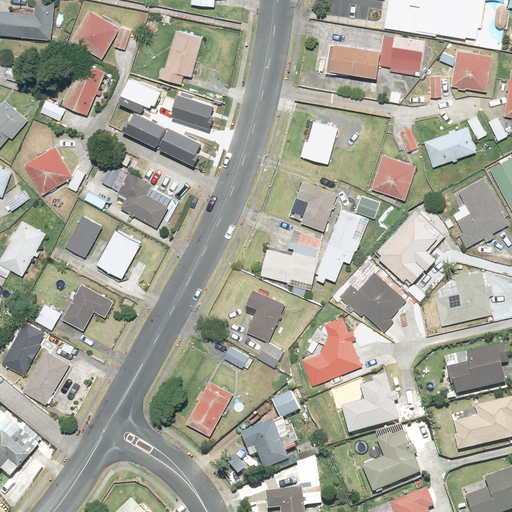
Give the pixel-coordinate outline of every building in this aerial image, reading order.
[(0,8),(0,33),(56,40),(60,2),(44,0),(40,0),(39,13),(0,8)] [(490,0),(390,0),(387,28),(484,42),(490,0)] [(94,9),(75,40),(105,58),(123,27),(94,9)] [(133,31),(124,28),(117,46),(126,50),(133,31)] [(195,76),(206,37),(179,30),(168,68),(164,66),(161,77),(185,83),(187,74),(195,76)] [(340,42),(336,68),(382,75),(386,49),(340,42)] [(490,90),(495,55),(459,51),(455,85),(490,90)] [(110,71),(84,60),(66,103),(92,114),(100,94),(102,95),(104,90),(102,89),(110,71)] [(444,77),(432,76),(432,98),(444,98),(444,77)] [(130,81),(120,104),(141,113),(144,105),(154,109),(161,94),(130,81)] [(404,93),(392,91),(391,102),(402,104),(404,93)] [(178,92),(171,118),(209,129),(213,117),(210,117),(212,107),(192,101),(194,96),(178,92)] [(32,120),(8,100),(0,109),(0,152),(13,137),(16,139),(32,120)] [(68,110),(48,101),(43,112),(62,121),(68,110)] [(126,121),(121,131),(156,148),(165,129),(133,114),(129,123),(126,121)] [(480,114),(470,119),(479,139),(490,134),(480,114)] [(500,117),(490,122),(501,140),(511,135),(500,117)] [(332,163),(341,127),(313,119),(303,155),(332,163)] [(471,125),(427,140),(435,165),(479,150),(471,125)] [(413,128),(402,132),(410,153),(421,149),(413,128)] [(158,148),(193,165),(198,155),(195,154),(199,145),(167,130),(158,148)] [(59,146),(29,163),(46,194),(77,177),(59,146)] [(420,166),(386,155),(374,190),(407,201),(420,166)] [(511,158),(492,169),(511,205),(511,158)] [(0,194),(6,197),(15,171),(7,168),(8,166),(0,163),(0,194)] [(131,196),(124,208),(160,227),(172,206),(150,194),(156,184),(133,171),(121,191),(131,196)] [(511,224),(486,178),(462,191),(474,212),(460,220),(466,231),(461,233),(468,247),(487,237),(489,241),(498,236),(496,232),(511,224)] [(341,191),(307,179),(300,197),(312,201),(304,222),(327,230),(341,191)] [(28,190),(8,203),(13,211),(33,199),(28,190)] [(384,202),(363,195),(358,212),(379,219),(384,202)] [(371,220),(344,209),(316,278),(327,282),(330,274),(340,278),(347,259),(354,262),(371,220)] [(89,258),(106,226),(85,215),(69,247),(89,258)] [(431,250),(442,237),(418,217),(383,259),(408,280),(411,277),(418,283),(440,257),(431,250)] [(40,251),(49,233),(24,220),(1,263),(27,276),(38,255),(41,257),(43,253),(40,251)] [(126,278),(144,243),(119,230),(101,265),(126,278)] [(270,249),(264,274),(314,285),(321,255),(296,249),(295,254),(270,249)] [(438,297),(444,325),(496,313),(492,295),(497,293),(495,283),(490,284),(486,267),(457,273),(462,292),(438,297)] [(353,283),(342,295),(364,315),(367,312),(387,331),(397,320),(393,316),(408,301),(378,272),(360,290),(353,283)] [(409,280),(403,287),(421,302),(427,295),(409,280)] [(118,301),(86,283),(66,318),(88,331),(99,311),(109,316),(118,301)] [(289,303),(256,289),(250,303),(260,307),(250,331),(273,340),(289,303)] [(64,312),(47,303),(38,321),(54,330),(64,312)] [(351,331),(345,316),(327,324),(332,334),(324,352),(305,360),(315,385),(365,365),(355,341),(360,338),(356,328),(351,331)] [(48,333),(28,321),(5,363),(27,375),(45,344),(43,343),(48,333)] [(267,340),(259,355),(278,366),(286,350),(267,340)] [(507,342),(470,351),(472,361),(448,366),(455,395),(511,382),(507,365),(511,364),(507,342)] [(254,360),(233,347),(227,357),(248,370),(254,360)] [(50,404),(73,363),(49,350),(26,391),(50,404)] [(367,400),(345,405),(351,432),(403,420),(391,372),(375,376),(377,382),(363,385),(367,400)] [(214,435),(237,392),(211,378),(188,421),(214,435)] [(293,389),(275,397),(284,417),(302,409),(293,389)] [(455,422),(462,449),(511,436),(511,397),(478,405),(481,416),(455,422)] [(426,404),(413,409),(416,418),(429,414),(426,404)] [(293,459),(276,417),(242,431),(249,449),(258,445),(267,469),(293,459)] [(34,455),(5,431),(0,437),(0,475),(13,460),(23,468),(34,455)] [(364,466),(375,491),(424,470),(417,455),(421,453),(417,443),(413,445),(407,431),(395,436),(393,433),(380,439),(387,456),(364,466)] [(467,496),(472,511),(503,511),(511,509),(511,468),(489,477),(492,487),(467,496)] [(308,511),(306,486),(268,491),(270,507),(284,505),(284,511),(308,511)] [(393,511),(432,511),(431,508),(439,504),(432,487),(393,503),(396,511),(393,511)] [(151,511),(137,497),(120,511),(151,511)]
